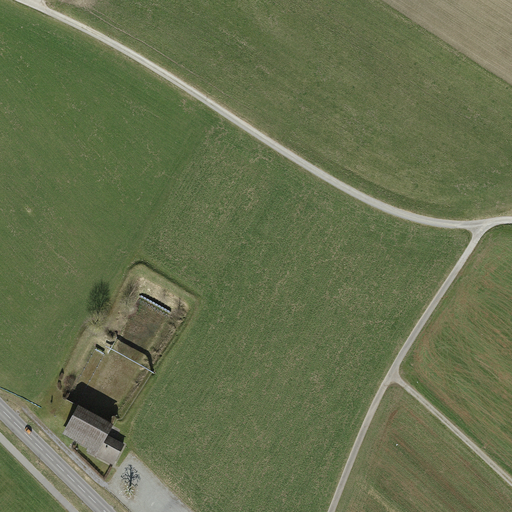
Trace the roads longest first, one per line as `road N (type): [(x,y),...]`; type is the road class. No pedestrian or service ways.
road 1 (track): [(39,3),(390,210),(485,224),(393,373)]
road 2 (track): [(393,373),(511,480)]
road 3 (track): [(393,373),(333,511)]
road 4 (secondary): [(0,407),(105,511)]
